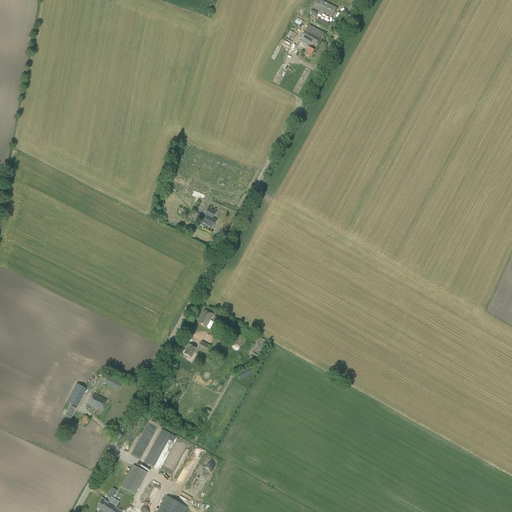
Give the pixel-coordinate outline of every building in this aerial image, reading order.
[(332,17),(337,8),(320,0),(317,0),(314,8),(332,17)] [(317,21),(328,26),(329,23),(318,18),(317,21)] [(316,47),(324,33),(309,25),(301,39),(311,44),(305,54),(310,57),(314,50),(312,48),(314,45),(316,47)] [(296,34),(290,31),(286,39),(292,42),(296,34)] [(212,228),(216,220),(212,218),(216,212),(208,207),(204,215),(206,216),(203,222),(212,228)] [(197,224),(202,216),(197,213),(192,222),(197,224)] [(206,328),(213,315),(204,310),(197,323),(206,328)] [(229,328),(233,322),(215,313),(212,320),(229,328)] [(257,357),(266,341),(257,337),(249,352),(257,357)] [(201,341),(198,348),(208,353),(212,346),(201,341)] [(186,350),(183,354),(191,358),(196,348),(188,344),(185,349),(186,350)] [(107,377),(104,383),(118,390),(121,384),(107,377)] [(76,407),(86,389),(77,384),(67,402),(76,407)] [(101,411),(106,401),(94,395),(89,404),(101,411)] [(65,416),(71,419),(76,408),(70,405),(65,416)] [(89,418),(84,415),(79,424),(83,426),(85,423),(87,424),(89,418)] [(158,470),(176,437),(161,429),(144,462),(158,470)] [(112,499),(132,462),(127,459),(107,496),(112,499)] [(134,495),(146,473),(133,466),(121,488),(134,495)] [(108,502),(102,499),(96,508),(100,510),(98,511),(121,511),(122,511),(115,507),(118,502),(113,499),(112,501),(110,499),(108,502)]
